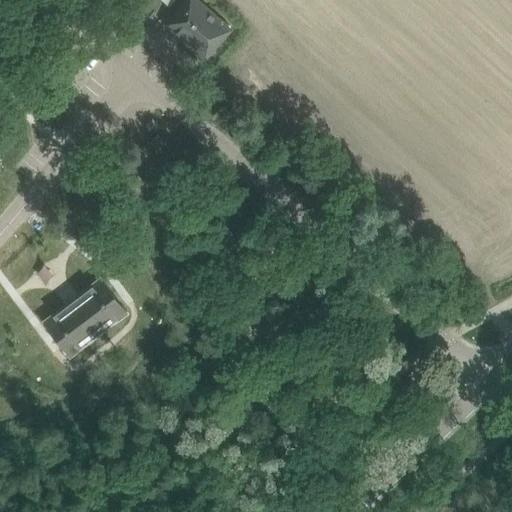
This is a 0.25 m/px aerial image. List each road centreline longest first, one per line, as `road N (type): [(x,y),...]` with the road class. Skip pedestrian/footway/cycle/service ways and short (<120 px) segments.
road 1 (unclassified): [(493,380),(53,0)]
road 2 (secondary): [(347,511),(493,380)]
